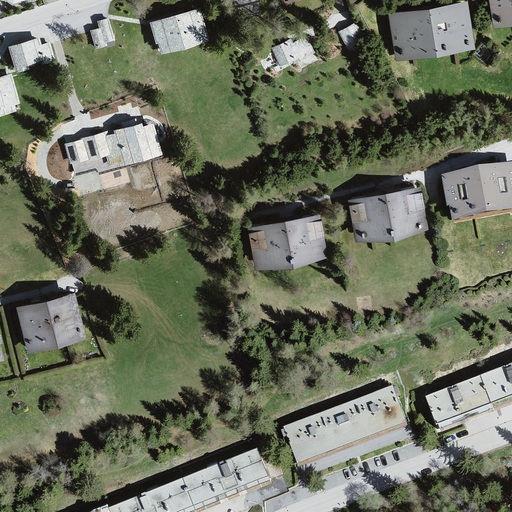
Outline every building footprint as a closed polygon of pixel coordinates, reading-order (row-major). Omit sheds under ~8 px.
[(511,0),(485,0),(490,29),(511,26),(511,0)] [(467,2),(384,14),(391,64),(475,51),(467,2)] [(198,10),(148,23),(157,55),(207,41),(198,10)] [(116,46),(108,19),(96,22),(98,30),(89,33),(95,52),(116,46)] [(356,24),(337,32),(346,53),(365,44),(356,24)] [(306,33),(266,52),(274,69),(297,57),(302,68),(319,60),(306,33)] [(35,40),(6,47),(12,71),(41,64),(35,40)] [(10,75),(0,78),(0,115),(21,109),(10,75)] [(151,124),(104,136),(111,168),(161,156),(151,124)] [(511,168),(442,179),(450,226),(511,216),(511,168)] [(418,186),(345,199),(353,242),(426,230),(418,186)] [(316,213),(244,227),(252,272),(325,258),(316,213)] [(18,318),(30,355),(88,339),(76,302),(18,318)] [(511,371),(481,383),(493,412),(511,404),(511,371)] [(437,433),(493,412),(481,383),(427,403),(437,433)] [(393,391),(282,433),(296,476),(408,436),(393,391)] [(259,455),(183,486),(193,511),(213,511),(272,488),(259,455)] [(193,511),(183,486),(117,511),(193,511)]
